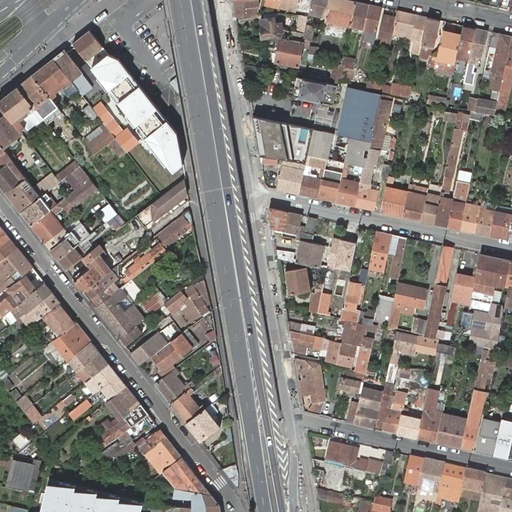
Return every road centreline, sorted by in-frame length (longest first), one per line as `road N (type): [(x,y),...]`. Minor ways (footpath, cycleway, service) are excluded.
road 1 (secondary): [(282,511),(192,0)]
road 2 (primary): [(187,41),(265,511)]
road 3 (residential): [(0,201),(240,511)]
road 4 (residential): [(251,201),(511,251)]
road 5 (residential): [(289,423),(511,468)]
road 6 (primary): [(289,423),(251,201)]
road 7 (primary): [(251,201),(215,0)]
